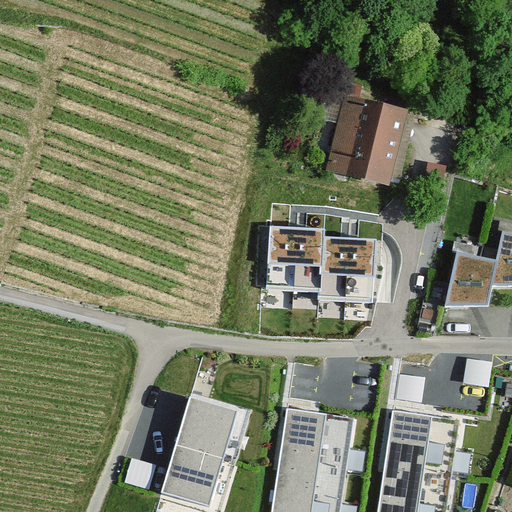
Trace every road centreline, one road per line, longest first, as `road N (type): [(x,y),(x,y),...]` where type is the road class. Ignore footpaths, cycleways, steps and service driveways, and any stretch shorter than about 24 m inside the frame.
road 1 (track): [(0,295),(164,344),(95,511)]
road 2 (residential): [(164,344),(511,347)]
